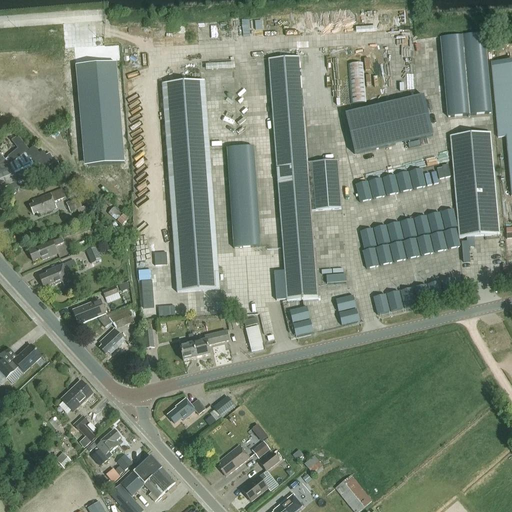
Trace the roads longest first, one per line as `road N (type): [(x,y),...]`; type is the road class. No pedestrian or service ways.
road 1 (tertiary): [(139,397),(511,304)]
road 2 (tertiary): [(139,397),(113,389),(0,263)]
road 3 (unclassified): [(219,511),(149,436),(139,397)]
